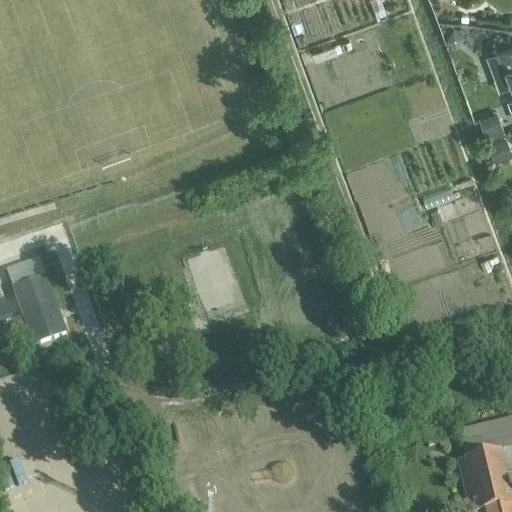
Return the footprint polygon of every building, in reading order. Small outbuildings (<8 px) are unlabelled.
[(511,101),(507,103),(511,117),(511,48),(497,54),(511,92),(511,101)] [(38,262),(5,274),(12,291),(32,347),(33,347),(65,335),(44,279),(43,276),(38,262)] [(0,304),(0,341),(6,340),(10,338),(15,336),(3,303),(0,304)] [(511,416),(460,429),(467,459),(458,461),(470,511),(511,511),(511,501),(504,469),(511,466),(511,416)] [(424,431),(428,445),(445,441),(442,427),(424,431)] [(14,448),(22,471),(41,464),(33,441),(14,448)]
